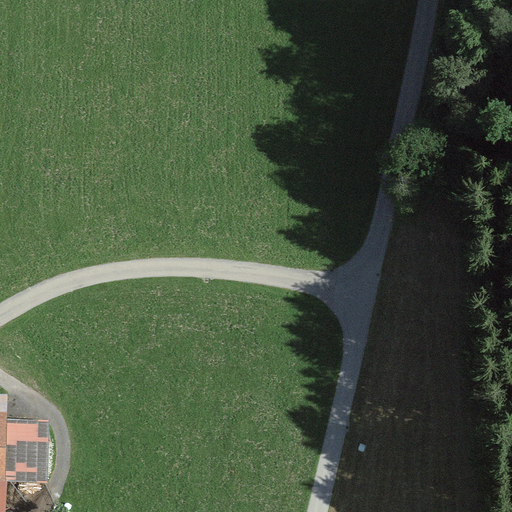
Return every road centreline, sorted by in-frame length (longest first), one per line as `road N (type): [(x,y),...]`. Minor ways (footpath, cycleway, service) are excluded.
road 1 (residential): [(364,294),(250,272),(133,268),(58,285),(0,317)]
road 2 (residential): [(426,0),(364,294)]
road 3 (residential): [(364,294),(315,511)]
